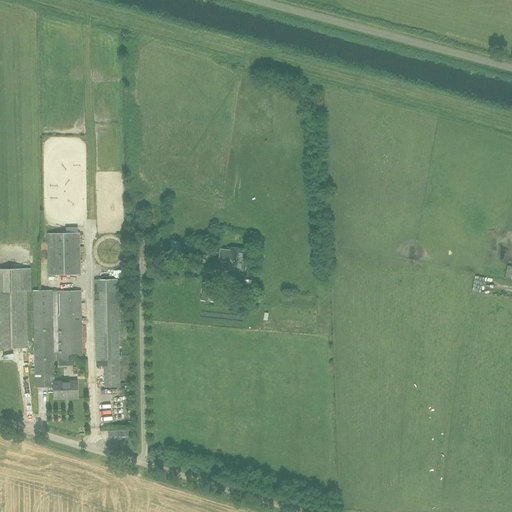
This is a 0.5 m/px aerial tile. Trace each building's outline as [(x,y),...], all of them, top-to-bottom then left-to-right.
[(81,275),(80,263),(80,233),(48,234),(48,264),(48,276),(81,275)] [(171,241),(169,261),(178,262),(180,242),(171,241)] [(228,248),(226,270),(244,272),(247,251),(228,248)] [(0,348),(27,348),(26,292),(31,291),(30,268),(0,268),(0,348)] [(95,280),(95,292),(97,367),(105,366),(106,384),(116,384),(116,387),(120,387),(117,292),(117,280),(95,280)] [(202,284),(200,301),(214,302),(216,285),(202,284)] [(53,352),(52,290),(34,291),(36,387),(54,387),(54,399),(78,399),(77,382),(54,382),(54,375),(54,361),(79,361),(79,357),(82,357),(81,291),(58,292),(59,352),(53,352)]
